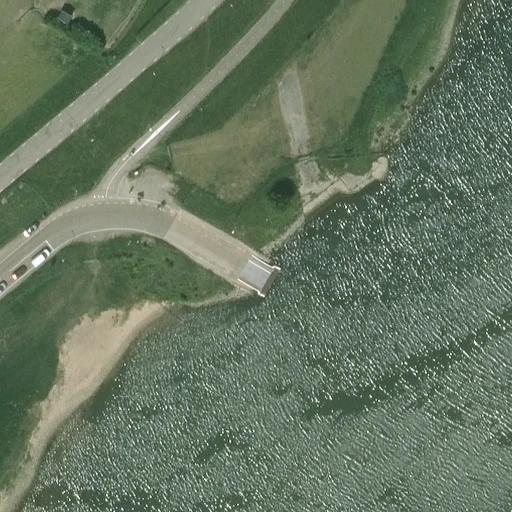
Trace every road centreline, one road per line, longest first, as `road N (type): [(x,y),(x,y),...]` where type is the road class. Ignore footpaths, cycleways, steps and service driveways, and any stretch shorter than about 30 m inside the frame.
road 1 (primary): [(0,277),(45,238),(106,214),(153,217),(248,272)]
road 2 (secondary): [(0,182),(208,0)]
